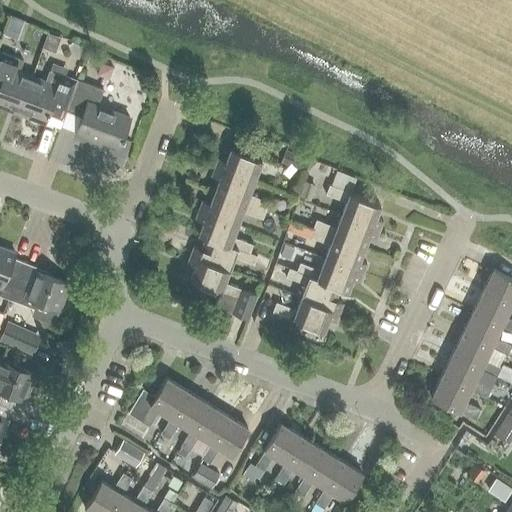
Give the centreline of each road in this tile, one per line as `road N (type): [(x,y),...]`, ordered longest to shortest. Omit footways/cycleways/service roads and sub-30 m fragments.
road 1 (residential): [(374,410),(118,315)]
road 2 (residential): [(32,511),(118,315)]
road 3 (residential): [(374,410),(464,223)]
road 4 (residential): [(125,231),(172,103)]
road 5 (unclassified): [(0,186),(125,231)]
